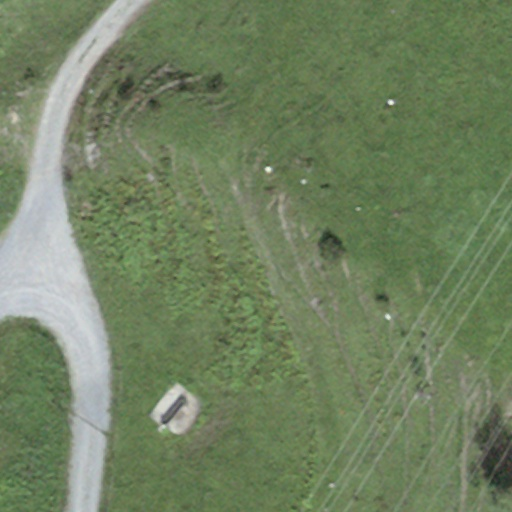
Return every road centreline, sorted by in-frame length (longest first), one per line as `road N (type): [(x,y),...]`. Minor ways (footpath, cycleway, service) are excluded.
road 1 (track): [(147,0),(65,113),(30,307)]
road 2 (track): [(82,511),(85,359),(56,316),(30,307)]
